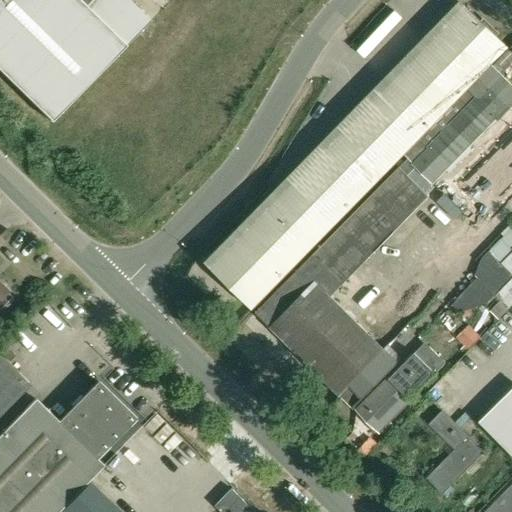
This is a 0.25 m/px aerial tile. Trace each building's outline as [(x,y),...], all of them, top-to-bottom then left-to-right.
[(0,0),(0,70),(52,122),(126,46),(86,6),(91,0),(0,0)] [(467,6),(283,194),(324,235),(508,46),(467,6)] [(511,124),(453,183),(488,218),(511,194),(511,124)] [(430,196),(408,175),(400,168),(399,166),(256,313),(339,395),(384,349),(331,297),(430,196)] [(252,308),(324,235),(283,194),(211,268),(252,308)] [(482,259),(475,274),(479,277),(497,295),(502,300),(491,312),(499,319),(511,305),(511,227),(503,237),(491,249),(491,250),(482,259)] [(0,312),(14,298),(8,293),(9,292),(0,282),(0,312)] [(456,338),(472,353),(485,340),(469,325),(456,338)] [(425,343),(416,353),(358,411),(379,431),(446,363),(425,343)] [(384,349),(339,395),(353,408),(398,363),(384,349)] [(0,356),(0,414),(17,397),(28,386),(0,356)] [(35,398),(24,409),(0,433),(0,511),(57,511),(60,509),(88,481),(97,472),(103,465),(96,459),(136,419),(98,381),(58,421),(35,398)] [(511,390),(479,423),(511,455),(511,390)] [(444,494),(486,452),(444,410),(430,424),(457,450),(428,479),(444,494)] [(380,449),(380,455),(384,459),(389,459),(393,455),(393,449),(390,445),(384,445),(380,449)] [(60,509),(57,511),(120,511),(88,481),(60,509)] [(511,511),(511,487),(495,505),(496,506),(489,511),(511,511)]
